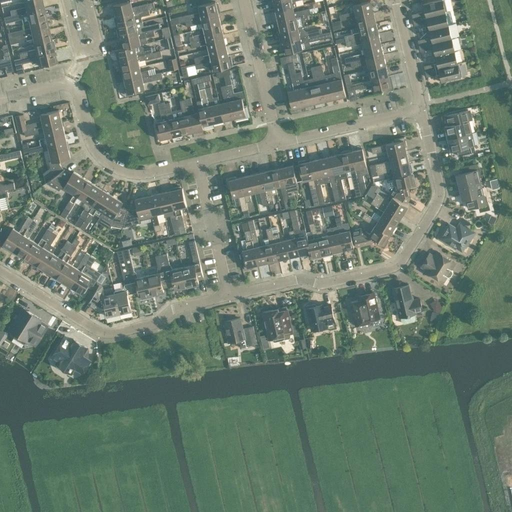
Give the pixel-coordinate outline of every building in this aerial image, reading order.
[(19,7),(10,9),(12,14),(12,15),(44,7),(42,0),(26,0),(25,1),(26,6),(19,7)] [(130,0),(114,4),(116,15),(149,8),(155,6),(154,1),(148,2),(139,4),(139,5),(132,6),(130,0)] [(178,16),(171,18),(172,23),(177,22),(179,22),(186,20),(219,12),(218,7),(219,7),(219,6),(218,2),(217,1),(216,2),(216,0),(199,4),(200,11),(193,13),(193,12),(185,14),(178,16)] [(273,0),(276,10),(293,6),(297,5),(296,0),(273,0)] [(349,11),(340,13),(341,19),(349,17),(349,16),(374,10),(371,0),(367,0),(354,3),(356,10),(349,12),(349,11)] [(423,10),(412,13),(414,18),(447,11),(444,0),(433,0),(424,2),(425,7),(424,7),(422,10),(423,10)] [(293,6),(276,10),(279,20),(307,14),(311,13),(310,7),(301,9),(294,11),(293,6)] [(12,14),(4,16),(5,22),(22,18),(24,23),(30,22),(47,18),(44,7),(12,15),(12,14)] [(116,18),(115,20),(117,25),(118,25),(119,25),(119,26),(143,20),(142,16),(143,15),(149,13),(150,13),(149,8),(116,15),(117,18),(116,18)] [(326,9),(321,10),(323,21),(329,20),(326,9)] [(341,19),(332,21),(333,26),(350,22),(358,20),(359,26),(376,22),(374,10),(349,16),(349,17),(341,19)] [(447,11),(414,18),(415,24),(425,22),(426,23),(427,24),(429,24),(430,28),(450,24),(447,11)] [(219,12),(186,20),(187,25),(196,23),(198,23),(200,28),(221,23),(219,12)] [(307,14),(279,20),(281,31),(298,27),(302,26),(306,25),(304,19),(308,18),(307,14)] [(24,28),(8,32),(9,37),(49,28),(47,18),(30,22),(31,27),(24,28)] [(118,27),(117,28),(119,33),(120,34),(121,34),(121,36),(154,29),(153,23),(152,24),(145,25),(144,24),(143,20),(119,26),(119,27),(118,27)] [(353,32),(345,34),(345,36),(346,40),(379,32),(376,22),(359,26),(360,31),(354,33),(353,32)] [(198,33),(190,35),(191,41),(224,33),(221,23),(200,28),(201,33),(198,34),(198,33)] [(429,36),(419,39),(420,44),(453,36),(450,24),(430,28),(431,33),(430,33),(429,34),(429,35),(429,36)] [(169,25),(162,26),(164,35),(165,34),(166,37),(172,36),(169,25)] [(280,32),(279,33),(280,37),(281,38),(283,37),(283,41),(308,35),(308,36),(322,32),(320,27),(315,28),(310,29),(306,30),(302,27),(302,26),(298,27),(281,31),(281,32),(280,32)] [(49,28),(9,37),(11,43),(26,39),(33,37),(35,43),(52,39),(49,28)] [(154,29),(121,36),(124,47),(141,43),(148,41),(147,36),(155,34),(154,29)] [(308,35),(283,41),(286,52),(303,48),(311,46),(309,41),(332,35),(331,30),(322,32),(308,36),(308,35)] [(180,32),(174,34),(177,44),(183,42),(180,32)] [(379,32),(346,40),(347,45),(356,43),(363,41),(364,47),(381,43),(379,32)] [(224,33),(191,41),(192,46),(201,44),(208,42),(209,48),(226,44),(224,33)] [(172,36),(166,37),(168,47),(174,46),(172,36)] [(453,36),(420,44),(421,50),(431,47),(432,49),(433,50),(434,50),(435,49),(436,54),(456,49),(453,36)] [(29,49),(19,51),(20,57),(54,49),(53,45),(55,45),(55,44),(54,40),(53,39),(52,39),(35,43),(36,48),(29,49)] [(117,49),(116,51),(118,56),(119,56),(120,56),(120,59),(153,51),(152,46),(142,48),(141,43),(124,47),(118,48),(118,49),(117,49)] [(350,55),(345,57),(347,62),(351,61),(384,53),(381,43),(364,47),(360,48),(361,53),(358,54),(358,53),(350,55)] [(203,54),(195,56),(196,62),(229,54),(226,44),(209,48),(210,53),(203,55),(203,54)] [(54,49),(20,57),(22,62),(31,60),(31,59),(38,58),(40,65),(57,61),(54,49)] [(120,62),(119,63),(121,68),(122,69),(123,69),(140,65),(139,60),(146,58),(146,59),(154,57),(162,55),(161,49),(153,51),(120,59),(121,62),(120,62)] [(435,62),(425,64),(426,70),(459,62),(456,49),(436,54),(438,58),(435,59),(434,60),(435,62)] [(384,53),(351,61),(352,66),(361,64),(368,62),(369,68),(386,64),(384,53)] [(229,54),(196,62),(197,67),(206,65),(209,64),(210,70),(214,69),(231,65),(233,65),(232,58),(231,58),(229,58),(229,54)] [(292,54),(281,56),(282,63),(288,62),(294,60),(292,54)] [(335,72),(330,73),(335,97),(346,94),(342,77),(338,62),(337,55),(331,56),(333,63),(335,72)] [(177,56),(169,58),(171,69),(179,67),(177,56)] [(0,66),(5,65),(7,71),(14,70),(11,58),(6,59),(4,59),(0,60),(0,66)] [(294,60),(288,62),(291,73),(293,81),(295,88),(288,90),(292,107),(304,104),(296,72),(294,60)] [(459,62),(426,70),(427,76),(437,73),(438,75),(439,75),(441,75),(443,80),(462,75),(459,62)] [(322,63),(317,65),(325,99),(335,97),(330,73),(325,74),(322,63)] [(370,73),(363,75),(364,80),(389,74),(386,64),(369,68),(370,73)] [(140,65),(123,69),(125,80),(150,74),(149,69),(141,71),(140,65)] [(314,77),(309,78),(310,85),(314,102),(325,99),(317,65),(311,66),(314,77)] [(230,69),(224,70),(225,75),(227,84),(232,83),(230,74),(231,73),(230,69)] [(296,72),(304,104),(314,102),(310,85),(309,78),(304,79),(302,70),(296,72)] [(125,85),(125,86),(126,93),(127,94),(129,94),(137,92),(136,90),(145,88),(144,81),(151,79),(151,80),(163,77),(162,71),(156,72),(150,74),(125,80),(126,85),(125,85)] [(352,83),(347,84),(348,90),(366,86),(366,88),(374,86),(374,90),(384,88),(385,89),(386,90),(393,88),(394,87),(392,79),(391,79),(390,79),(389,74),(364,80),(352,83)] [(202,75),(192,78),(193,83),(198,82),(200,88),(202,99),(197,100),(199,107),(199,111),(200,111),(203,124),(213,122),(205,87),(204,81),(202,75)] [(234,91),(232,83),(227,84),(234,117),(238,116),(239,118),(249,115),(250,114),(247,105),(246,104),(244,105),(243,98),(246,97),(244,89),(234,91)] [(225,101),(220,102),(224,119),(234,117),(227,84),(221,85),(223,94),(224,94),(225,101)] [(211,86),(205,87),(213,122),(224,119),(220,102),(218,95),(213,96),(211,86)] [(158,92),(146,95),(148,102),(160,100),(158,92)] [(191,96),(186,98),(193,130),(204,128),(203,124),(200,111),(199,111),(195,112),(193,105),(191,98),(191,96)] [(182,108),(177,109),(183,133),(193,130),(186,98),(180,99),(182,108)] [(163,119),(156,121),(160,138),(172,135),(165,103),(165,101),(159,102),(161,113),(161,112),(163,119)] [(165,103),(172,135),(183,133),(177,109),(172,110),(170,101),(165,103)] [(451,123),(445,124),(448,137),(472,131),(469,119),(473,118),(470,107),(448,113),(450,117),(451,123)] [(22,114),(17,115),(20,131),(25,129),(62,121),(59,109),(42,114),(43,119),(39,119),(39,121),(24,124),(22,114)] [(62,121),(25,129),(26,134),(45,130),(47,136),(65,132),(62,121)] [(472,131),(448,137),(451,150),(457,148),(459,155),(476,150),(475,144),(472,131)] [(41,145),(29,147),(31,152),(50,148),(68,144),(65,132),(47,136),(47,137),(40,138),(41,145)] [(387,142),(372,146),(373,152),(388,148),(390,153),(407,149),(406,146),(408,144),(405,135),(395,138),(396,140),(387,142)] [(51,167),(44,172),(47,181),(64,168),(60,163),(59,160),(59,158),(70,155),(68,144),(50,148),(53,160),(50,161),(52,167),(51,167)] [(363,147),(352,150),(358,175),(361,186),(362,193),(366,186),(363,173),(369,172),(367,164),(363,147)] [(342,152),(341,152),(345,169),(347,175),(352,174),(354,183),(355,187),(357,194),(362,193),(361,186),(358,175),(352,150),(348,151),(347,149),(343,150),(342,152)] [(376,163),(370,164),(371,169),(409,161),(407,149),(390,153),(391,159),(376,163)] [(0,159),(22,154),(21,150),(3,153),(0,153),(0,159)] [(341,152),(331,155),(341,198),(346,197),(341,176),(347,175),(345,169),(341,152)] [(331,155),(320,157),(326,181),(331,180),(333,188),(336,199),(341,198),(331,155)] [(310,160),(320,202),(320,203),(325,202),(321,183),(321,182),(326,181),(320,157),(310,160)] [(305,159),(299,160),(299,162),(303,179),(309,178),(312,193),(314,205),(320,203),(320,202),(310,160),(307,160),(305,159)] [(409,161),(371,169),(373,175),(378,174),(388,171),(390,172),(391,177),(395,176),(412,172),(411,168),(413,167),(412,162),(409,162),(409,161)] [(463,171),(457,173),(460,186),(481,181),(478,169),(480,166),(479,162),(461,166),(463,171)] [(293,164),(283,166),(289,195),(290,195),(295,194),(294,189),(297,188),(299,186),(297,181),(293,164)] [(283,166),(272,169),(276,186),(281,185),(285,200),(290,198),(290,195),(289,195),(283,166)] [(64,168),(47,181),(60,189),(63,184),(66,186),(75,192),(84,177),(75,171),(72,176),(67,172),(64,169),(64,168)] [(272,169),(261,171),(268,200),(269,200),(269,203),(274,202),(274,199),(272,193),(278,192),(276,186),(272,169)] [(261,171),(251,173),(255,191),(260,189),(264,205),(269,203),(269,200),(268,200),(261,171)] [(395,187),(392,192),(407,201),(410,196),(409,195),(407,187),(417,185),(415,176),(413,175),(412,172),(395,176),(397,186),(395,187)] [(251,173),(240,176),(246,201),(247,201),(252,200),(250,192),(255,191),(251,173)] [(235,175),(226,177),(229,188),(232,187),(234,196),(239,194),(243,209),(248,208),(247,201),(246,201),(240,176),(237,177),(235,175)] [(75,192),(66,206),(70,209),(79,195),(84,198),(93,183),(84,177),(75,192)] [(0,190),(7,189),(15,187),(14,182),(6,184),(0,181),(0,190)] [(481,181),(460,186),(463,199),(469,197),(471,207),(489,202),(487,195),(484,193),(481,181)] [(86,206),(81,215),(85,218),(103,189),(93,183),(84,198),(81,203),(86,206)] [(175,188),(171,189),(180,226),(181,232),(187,231),(181,206),(187,205),(183,186),(182,187),(182,185),(181,185),(176,186),(175,187),(175,188)] [(0,209),(1,209),(0,205),(0,196),(2,197),(9,195),(7,189),(0,190),(0,209)] [(103,189),(85,218),(90,221),(95,212),(100,214),(100,215),(113,195),(103,189)] [(171,189),(159,192),(164,212),(165,216),(171,215),(174,228),(180,226),(171,189)] [(159,192),(148,195),(152,215),(153,215),(156,230),(162,228),(158,214),(164,212),(159,192)] [(377,192),(374,197),(402,214),(408,205),(394,195),(390,200),(377,192)] [(100,214),(97,219),(108,226),(111,227),(112,224),(124,226),(124,225),(128,210),(128,208),(119,206),(122,201),(122,200),(122,201),(113,195),(100,215),(100,214)] [(128,210),(124,225),(138,222),(141,218),(152,215),(148,195),(136,197),(138,207),(133,208),(128,208),(128,210)] [(374,197),(371,202),(385,210),(381,215),(396,224),(402,214),(374,197)] [(66,206),(62,213),(66,216),(70,209),(66,206)] [(296,208),(290,209),(292,216),(295,228),(294,228),(300,253),(304,252),(304,253),(306,254),(311,253),(310,251),(311,251),(308,238),(309,238),(308,233),(302,235),(296,208)] [(290,209),(283,211),(284,218),(292,216),(290,209)] [(365,212),(362,216),(375,225),(375,224),(390,234),(396,224),(381,215),(378,220),(365,212)] [(492,213),(488,221),(494,223),(497,216),(492,213)] [(14,227),(3,243),(4,243),(5,244),(4,244),(4,246),(8,248),(10,248),(10,247),(14,249),(34,218),(29,215),(28,217),(23,224),(19,230),(17,229),(14,227)] [(81,215),(76,223),(80,225),(85,218),(81,215)] [(341,215),(336,216),(339,231),(340,231),(343,248),(355,246),(351,229),(349,221),(343,222),(341,215)] [(61,217),(57,223),(63,226),(66,221),(61,217)] [(312,232),(308,233),(309,238),(308,238),(311,251),(310,251),(311,253),(311,256),(312,256),(313,257),(314,257),(319,256),(320,255),(319,254),(322,253),(315,221),(314,217),(309,218),(312,232)] [(34,218),(14,249),(17,251),(17,252),(17,254),(21,256),(22,256),(23,255),(24,255),(34,239),(29,236),(32,230),(37,223),(38,221),(34,218)] [(85,218),(80,225),(85,228),(90,221),(85,218)] [(254,218),(249,219),(251,228),(250,228),(251,231),(258,263),(269,261),(265,243),(260,245),(256,229),(254,218)] [(315,221),(322,253),(326,252),(326,253),(327,254),(332,253),(333,252),(333,251),(329,234),(324,235),(321,220),(315,221)] [(448,225),(442,236),(457,245),(460,247),(468,234),(472,236),(475,232),(461,223),(458,228),(454,226),(453,227),(449,224),(448,225)] [(363,229),(354,231),(357,244),(370,241),(371,238),(385,247),(390,239),(389,237),(390,234),(375,224),(375,225),(370,233),(363,229)] [(270,242),(265,243),(269,261),(269,260),(271,262),(275,261),(276,259),(279,258),(273,233),(274,233),(272,226),(267,227),(270,242)] [(34,239),(24,255),(33,261),(53,230),(48,227),(47,229),(42,236),(43,236),(39,242),(34,239)] [(245,257),(243,258),(245,268),(254,266),(255,264),(258,263),(251,231),(250,228),(245,230),(249,247),(243,249),(245,257)] [(291,237),(286,239),(290,256),(300,253),(294,228),(289,230),(291,237)] [(53,230),(33,261),(43,267),(53,251),(56,246),(51,243),(52,242),(57,235),(58,233),(53,230)] [(339,231),(329,234),(333,251),(343,248),(340,231),(339,231)] [(274,233),(273,233),(279,258),(290,256),(286,239),(281,240),(279,232),(278,232),(274,233)] [(72,242),(53,273),(56,275),(56,276),(56,277),(60,280),(61,280),(62,279),(63,279),(73,263),(67,260),(71,254),(76,247),(80,240),(76,237),(72,242)] [(53,251),(43,267),(53,273),(72,242),(68,239),(67,241),(62,248),(58,254),(53,251)] [(193,262),(183,264),(187,284),(198,282),(197,275),(203,273),(195,239),(190,241),(194,257),(193,257),(193,262)] [(130,247),(124,248),(129,271),(134,291),(141,289),(142,295),(143,297),(149,296),(148,294),(152,293),(148,273),(138,275),(136,271),(135,271),(133,265),(130,247)] [(125,289),(116,291),(120,311),(125,310),(126,312),(131,310),(127,293),(134,291),(129,271),(124,248),(118,250),(124,272),(127,284),(125,289)] [(73,263),(63,279),(72,285),(92,254),(87,251),(86,253),(81,260),(78,266),(73,263)] [(430,252),(422,265),(427,268),(426,269),(445,281),(457,262),(440,251),(437,256),(430,252)] [(167,252),(162,254),(168,281),(176,280),(177,287),(187,284),(183,264),(172,267),(170,263),(167,252)] [(92,254),(72,285),(82,291),(82,292),(83,292),(84,290),(85,291),(85,290),(88,286),(88,285),(87,284),(93,276),(87,272),(90,266),(91,266),(95,259),(96,257),(92,254)] [(158,270),(148,273),(152,293),(163,290),(162,283),(168,281),(162,254),(157,255),(159,265),(158,265),(158,270)] [(409,283),(394,287),(400,316),(401,315),(402,321),(405,322),(415,320),(416,318),(415,312),(416,312),(416,311),(423,309),(420,297),(413,298),(409,283)] [(100,287),(92,301),(102,307),(105,306),(107,314),(109,316),(114,315),(115,312),(120,311),(116,291),(105,294),(104,289),(100,287)] [(367,297),(352,300),(357,323),(360,323),(360,324),(362,326),(370,324),(371,322),(370,320),(373,320),(372,318),(380,316),(374,291),(366,293),(367,297)] [(306,304),(305,305),(308,315),(309,315),(309,316),(310,316),(313,328),(313,330),(329,327),(331,328),(337,326),(332,303),(323,305),(322,303),(316,304),(316,303),(315,302),(306,304)] [(278,306),(263,310),(268,337),(271,337),(272,338),(273,339),(274,340),(287,337),(289,336),(289,334),(289,332),(292,331),(287,307),(278,309),(278,306)] [(22,310),(11,328),(17,332),(17,335),(17,337),(22,340),(25,340),(27,338),(36,344),(49,324),(41,319),(42,317),(29,310),(27,313),(22,310)] [(433,310),(430,319),(438,321),(440,312),(433,310)] [(241,316),(225,320),(230,341),(240,339),(242,347),(253,344),(257,343),(253,325),(249,326),(243,327),(241,316)] [(66,335),(53,356),(59,360),(58,362),(70,369),(75,368),(78,370),(85,369),(90,361),(89,359),(88,358),(87,348),(88,346),(74,338),(73,340),(66,335)]
